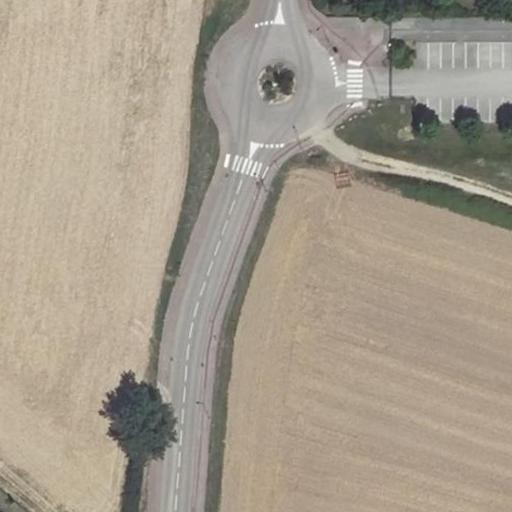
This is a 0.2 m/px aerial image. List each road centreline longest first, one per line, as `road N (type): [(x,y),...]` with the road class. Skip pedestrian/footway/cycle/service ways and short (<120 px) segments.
road 1 (unclassified): [(246,167),(194,308),(174,511)]
road 2 (track): [(511,210),(362,163),(302,113)]
